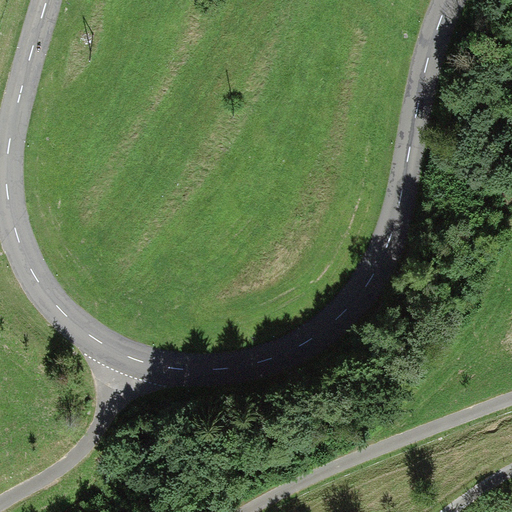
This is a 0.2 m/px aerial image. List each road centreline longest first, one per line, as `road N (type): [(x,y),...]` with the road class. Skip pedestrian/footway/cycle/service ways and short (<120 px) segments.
road 1 (tertiary): [(48,0),(10,150),(10,199),(24,251),(55,302),(99,341),(191,370),(282,356),(311,342),(361,295),(391,242),(427,63),(450,0)]
road 2 (track): [(511,398),(369,452),(246,511)]
road 3 (track): [(0,503),(78,452),(129,356)]
